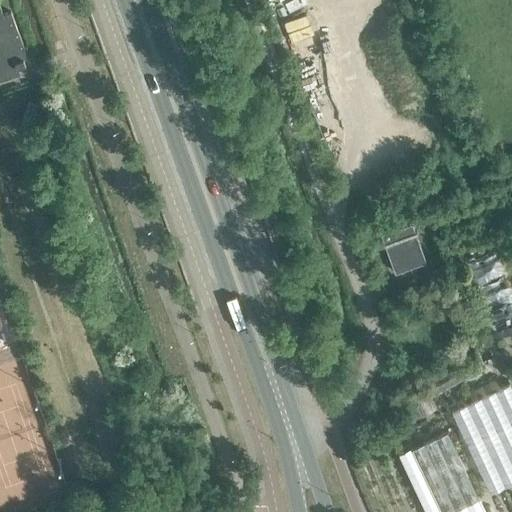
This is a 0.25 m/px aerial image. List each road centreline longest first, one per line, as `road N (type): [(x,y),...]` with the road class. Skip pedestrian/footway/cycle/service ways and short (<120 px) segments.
road 1 (unclassified): [(241,511),(63,0)]
road 2 (residential): [(298,420),(351,400),(364,384),(374,321),(265,0)]
road 3 (secondary): [(123,0),(277,428)]
road 4 (secondary): [(298,420),(147,0)]
